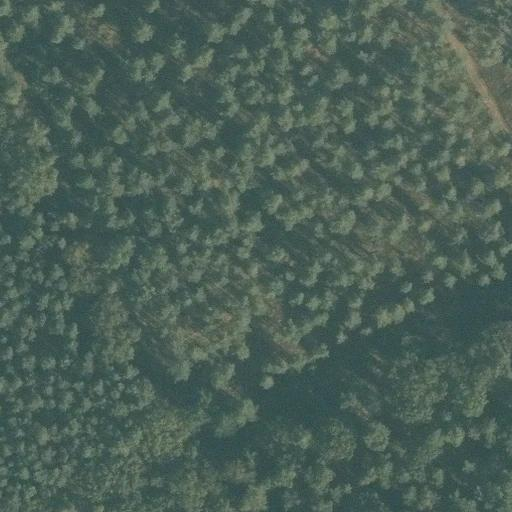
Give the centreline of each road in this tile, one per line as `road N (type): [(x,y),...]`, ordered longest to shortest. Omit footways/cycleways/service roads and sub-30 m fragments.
road 1 (track): [(212,450),(0,50)]
road 2 (track): [(212,450),(511,303)]
road 3 (track): [(85,511),(212,450)]
